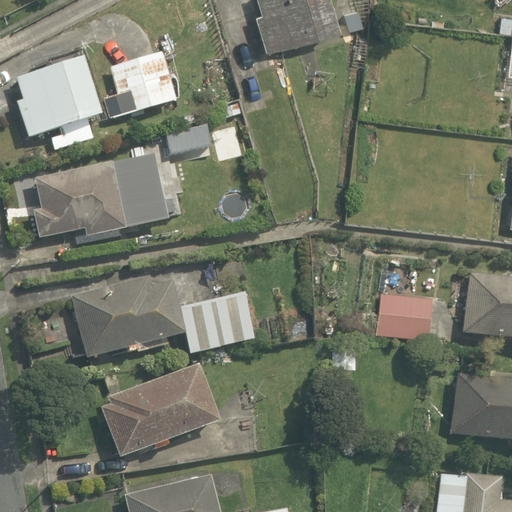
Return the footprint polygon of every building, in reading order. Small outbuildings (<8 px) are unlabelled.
[(252,18),(264,54),(334,31),(323,0),(253,0),(259,15),(252,18)] [(346,32),(360,28),(355,11),(341,15),(346,32)] [(102,101),(108,122),(173,103),(159,56),(109,70),(117,96),(102,101)] [(15,104),(24,139),(96,118),(80,62),(14,81),(20,103),(15,104)] [(31,213),(37,241),(81,231),(83,240),(122,232),(108,165),(33,180),(39,211),(31,213)] [(459,334),(511,340),(511,280),(466,275),(459,334)] [(69,299),(85,360),(181,335),(168,283),(147,288),(145,279),(69,299)] [(376,336),(423,342),(429,301),(382,295),(376,336)] [(187,356),(249,342),(239,297),(177,310),(187,356)] [(99,410),(118,459),(217,422),(196,365),(106,399),(109,406),(99,410)] [(447,436),(511,443),(511,382),(454,376),(447,436)] [(236,455),(256,452),(254,442),(235,445),(236,455)] [(436,472),(431,511),(511,511),(511,503),(493,502),(496,479),(436,472)] [(123,497),(126,511),(216,511),(208,477),(123,497)]
